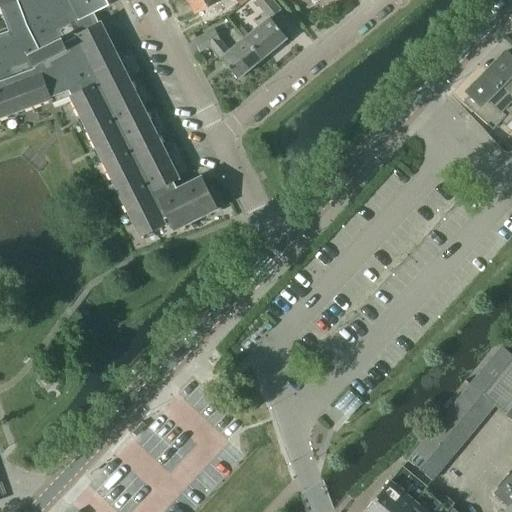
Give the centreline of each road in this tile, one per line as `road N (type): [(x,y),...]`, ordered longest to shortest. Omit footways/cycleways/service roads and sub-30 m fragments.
road 1 (tertiary): [(38,511),(278,251)]
road 2 (tertiary): [(278,251),(511,5)]
road 3 (residential): [(221,141),(383,0)]
road 4 (residential): [(221,141),(148,0)]
road 5 (residential): [(278,251),(221,141)]
